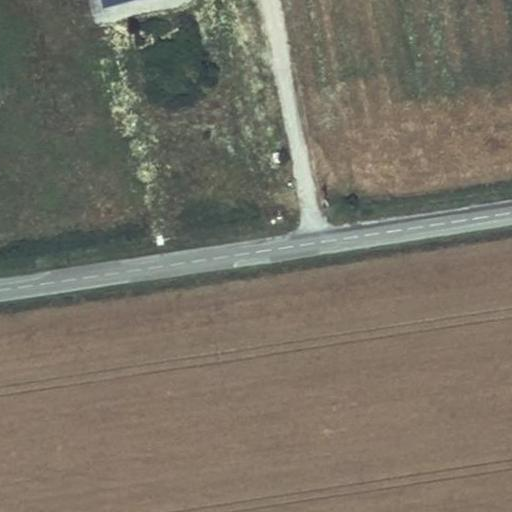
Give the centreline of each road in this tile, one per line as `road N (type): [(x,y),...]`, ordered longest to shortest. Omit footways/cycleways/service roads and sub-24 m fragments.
road 1 (tertiary): [(511,215),(0,294)]
road 2 (track): [(264,0),(319,245)]
